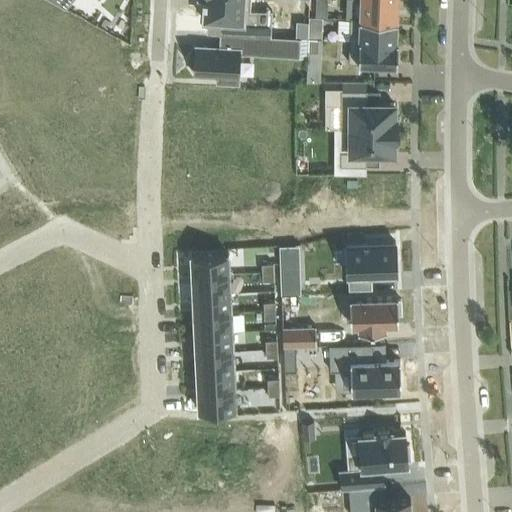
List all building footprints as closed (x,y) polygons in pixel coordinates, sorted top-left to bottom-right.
[(205,0),(204,17),(224,18),(223,32),(271,35),(273,10),(265,9),(265,0),(205,0)] [(312,21),(312,0),(289,0),(289,20),(312,21)] [(361,0),(361,17),(398,18),(398,0),(361,0)] [(351,17),(350,38),(397,40),(398,18),(361,17),(351,17)] [(309,25),(309,37),(318,38),(322,38),(323,26),(309,25)] [(197,45),(195,73),(218,74),(218,80),(239,81),(240,52),(299,55),(299,56),(300,56),(301,37),(271,35),(223,32),(221,32),(221,33),(222,34),(221,46),(197,45)] [(309,37),(308,50),(318,50),(318,38),(309,37)] [(350,38),(349,62),(398,64),(399,40),(397,40),(350,38)] [(341,89),(341,128),(397,129),(397,116),(395,116),(395,102),(367,102),(367,89),(341,89)] [(341,150),(341,165),(380,164),(380,152),(395,152),(395,139),(397,139),(397,129),(351,129),(351,150),(341,150)] [(396,244),(348,245),(349,291),(373,290),(372,275),(397,274),(396,244)] [(229,252),(192,254),(193,274),(230,272),(229,252)] [(274,262),(262,262),(263,271),(274,270),(274,262)] [(274,270),(263,271),(263,279),(275,279),(274,270)] [(230,272),(193,274),(194,293),(231,292),(230,272)] [(281,275),(282,293),(299,293),(299,275),(281,275)] [(231,292),(194,293),(195,313),(232,311),(231,292)] [(353,329),(341,329),(342,343),(370,342),(369,328),(393,327),(392,297),(352,299),(353,329)] [(276,300),(264,301),(265,309),(276,309),(276,300)] [(276,309),(265,309),(265,318),(277,317),(276,309)] [(232,311),(195,313),(196,332),(233,330),(232,311)] [(315,324),(283,326),(284,345),(318,343),(317,324),(315,325),(315,324)] [(233,330),(196,332),(197,351),(234,349),(233,330)] [(278,338),(266,339),(267,348),(278,347),(278,338)] [(370,342),(342,343),(342,357),(354,357),(355,387),(395,385),(394,355),(370,356),(370,342)] [(296,345),(284,345),(286,371),(297,371),(296,345)] [(278,347),(267,348),(267,356),(278,355),(278,347)] [(234,349),(197,351),(197,370),(235,368),(234,349)] [(235,368),(197,370),(198,389),(236,388),(235,368)] [(279,377),(268,377),(269,386),(280,385),(279,377)] [(280,385),(269,386),(269,394),(280,394),(280,385)] [(236,388),(198,389),(199,410),(237,408),(236,388)] [(350,469),(341,470),(343,488),(384,485),(383,465),(409,463),(408,459),(412,459),(411,443),(407,443),(406,431),(392,432),(392,430),(377,431),(377,433),(360,434),(362,453),(349,454),(350,469)] [(383,493),(355,495),(356,511),(404,511),(404,505),(384,507),(383,493)]
